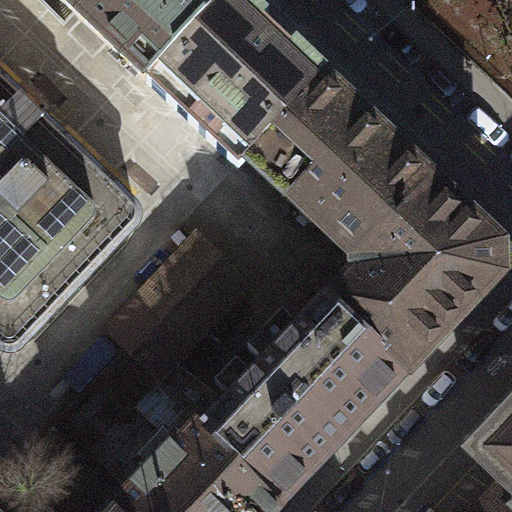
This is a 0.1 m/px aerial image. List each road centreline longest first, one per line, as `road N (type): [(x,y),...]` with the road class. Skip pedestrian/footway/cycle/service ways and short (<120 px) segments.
road 1 (residential): [(304,0),(511,189)]
road 2 (residential): [(361,511),(511,354)]
